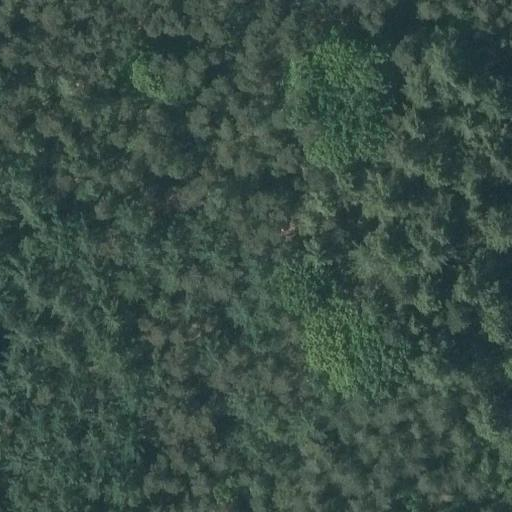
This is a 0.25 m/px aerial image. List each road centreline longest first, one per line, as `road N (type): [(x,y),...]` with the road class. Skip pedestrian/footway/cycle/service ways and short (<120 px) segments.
road 1 (track): [(511,432),(337,280),(0,25)]
road 2 (track): [(511,76),(409,0)]
